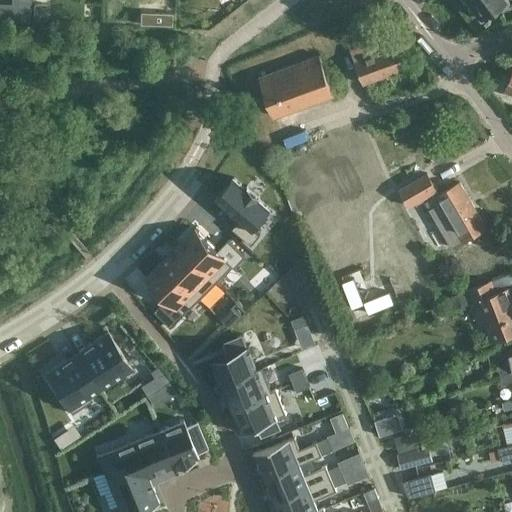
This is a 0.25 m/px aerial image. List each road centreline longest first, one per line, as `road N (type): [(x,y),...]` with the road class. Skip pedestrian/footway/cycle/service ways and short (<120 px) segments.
road 1 (residential): [(0,337),(76,289),(141,231),(173,193),(206,130),(213,68),(225,47),(286,0)]
road 2 (residential): [(396,511),(309,301),(292,279)]
road 3 (residential): [(511,148),(405,0)]
road 4 (residential): [(258,511),(237,464),(187,484),(176,511)]
